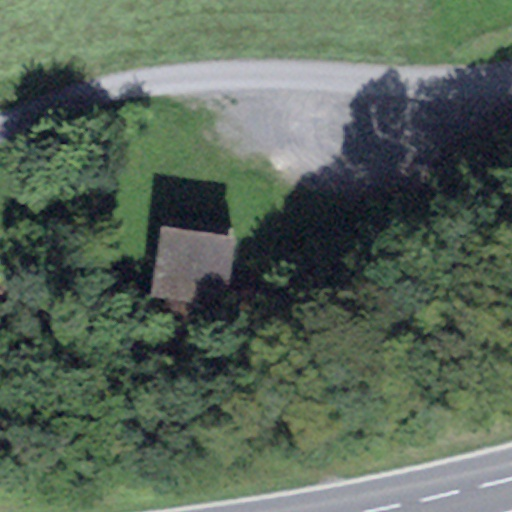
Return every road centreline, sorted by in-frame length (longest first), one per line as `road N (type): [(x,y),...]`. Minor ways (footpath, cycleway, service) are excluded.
road 1 (unclassified): [(0,131),(103,90),(256,71),(444,82),(511,61)]
road 2 (secondary): [(511,476),(365,511)]
